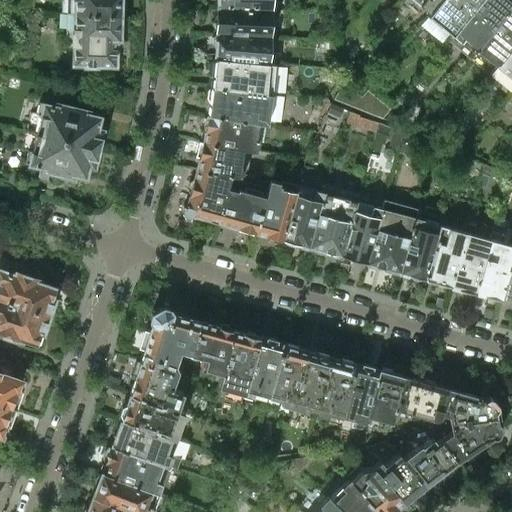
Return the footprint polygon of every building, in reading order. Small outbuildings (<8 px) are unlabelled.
[(66,0),(66,10),(119,12),(118,0),(66,0)] [(415,0),(429,11),(438,0),(415,0)] [(451,34),(478,0),(438,0),(429,11),(427,14),(429,16),(431,15),(437,20),(436,22),(439,24),(441,23),(449,30),(448,31),(451,34)] [(478,45),(511,2),(511,1),(511,2),(510,2),(509,0),(478,0),(451,34),(462,43),(468,37),(478,45)] [(498,64),(511,45),(511,2),(478,45),(477,46),(498,64)] [(270,33),(271,6),(217,5),(216,30),(270,33)] [(113,64),(114,36),(118,36),(119,12),(66,10),(66,27),(71,27),(70,42),(72,43),(72,61),(83,61),(83,63),(113,64)] [(268,50),(270,33),(216,30),(216,32),(212,36),(212,43),(215,46),(214,57),(267,62),(268,50)] [(511,75),(511,45),(498,64),(511,75)] [(270,92),(273,62),(267,62),(214,57),(213,59),(211,62),(210,70),(212,73),(210,85),(268,92),(270,92)] [(341,84),(336,97),(384,117),(390,102),(364,91),(363,93),(341,84)] [(264,122),(268,92),(210,85),(210,87),(208,89),(206,97),(209,101),(207,114),(263,122),(264,122)] [(96,126),(99,115),(88,111),(90,105),(77,102),(76,107),(55,102),(55,104),(38,101),(35,116),(38,117),(34,132),(98,146),(102,128),(96,126)] [(259,139),(263,122),(207,114),(203,118),(201,125),(204,129),(202,141),(249,148),(254,149),(256,139),(259,139)] [(93,166),(98,146),(34,132),(30,150),(27,149),(24,161),(40,166),(39,169),(60,173),(59,177),(72,180),(73,173),(85,177),(88,164),(93,166)] [(246,167),(249,148),(202,141),(202,142),(198,141),(195,155),(197,156),(195,168),(229,175),(237,176),(239,175),(241,171),(246,167)] [(216,221),(225,186),(227,187),(229,175),(195,168),(192,178),(188,181),(186,189),(188,193),(186,203),(182,204),(180,211),(183,215),(188,217),(193,214),(216,221)] [(281,239),(297,185),(279,180),(278,182),(269,179),(265,196),(255,232),(267,235),(268,238),(276,240),(280,239),(281,239)] [(306,246),(321,192),(297,185),(281,239),(284,240),(289,244),(299,244),(306,246)] [(255,232),(265,196),(258,194),(259,191),(245,187),(244,190),(237,188),(236,190),(227,187),(225,186),(216,221),(237,227),(237,229),(253,234),(254,231),(255,232)] [(340,255),(355,201),(321,192),(306,246),(340,255)] [(365,262),(380,208),(355,201),(340,255),(365,262)] [(398,271),(413,217),(380,208),(365,262),(398,271)] [(423,278),(437,228),(422,224),(423,220),(413,217),(398,271),(408,274),(413,279),(423,278)] [(449,285),(464,231),(438,224),(437,228),(423,278),(434,281),(435,285),(443,287),(447,285),(449,285)] [(473,292),(488,238),(464,231),(449,285),(458,288),(460,291),(468,294),(471,292),(473,292)] [(498,299),(511,251),(511,244),(488,238),(473,292),(483,295),(485,298),(493,301),(497,299),(498,299)] [(511,251),(498,299),(508,302),(510,305),(511,305),(511,251)] [(51,296),(54,285),(41,281),(42,278),(21,271),(23,264),(0,256),(0,299),(49,315),(55,297),(51,296)] [(43,333),(49,315),(0,299),(0,332),(12,337),(21,340),(21,337),(35,342),(39,332),(43,333)] [(189,353),(198,320),(170,311),(169,308),(160,306),(157,308),(155,307),(154,310),(151,311),(148,319),(150,324),(140,353),(174,365),(179,350),(189,353)] [(220,372),(232,329),(229,328),(228,325),(220,323),(217,325),(198,320),(189,353),(204,358),(202,367),(220,372)] [(242,392),(243,389),(257,336),(232,329),(220,372),(217,385),(242,392)] [(267,395),(282,343),(257,336),(243,389),(267,395)] [(289,407),(306,349),(282,343),(267,395),(280,399),(279,404),(289,407)] [(315,409),(329,356),(306,349),(289,407),(301,410),(303,405),(315,409)] [(174,365),(140,353),(127,393),(176,410),(183,389),(172,386),(177,371),(172,369),(174,365)] [(338,415),(353,362),(329,356),(315,409),(313,413),(325,416),(326,412),(338,415)] [(364,413),(377,369),(353,362),(338,415),(351,418),(349,426),(356,428),(361,421),(364,413)] [(389,420),(402,376),(392,373),(391,370),(382,368),(378,369),(377,369),(364,413),(389,420)] [(19,390),(22,380),(0,372),(0,402),(16,409),(23,391),(19,390)] [(495,403),(491,397),(487,396),(483,398),(435,385),(433,382),(425,379),(422,381),(408,378),(399,408),(437,419),(439,412),(447,414),(449,424),(495,415),(494,409),(496,406),(495,403)] [(176,438),(184,412),(176,410),(127,393),(123,404),(120,405),(118,412),(120,415),(118,418),(176,438)] [(10,427),(16,409),(0,402),(0,435),(2,436),(6,425),(10,427)] [(455,458),(489,435),(493,436),(496,434),(501,427),(499,422),(496,420),(495,415),(449,424),(450,432),(440,439),(455,458)] [(178,439),(176,438),(118,418),(110,444),(168,465),(175,468),(180,457),(172,454),(178,439)] [(442,468),(455,458),(440,439),(435,442),(432,438),(421,447),(420,445),(405,457),(402,460),(421,484),(422,484),(430,477),(434,477),(442,472),(442,468)] [(158,492),(168,465),(110,444),(109,445),(106,445),(102,452),(101,459),(104,460),(100,471),(158,492)] [(263,457),(262,451),(257,452),(252,450),(250,458),(254,459),(263,457)] [(421,484),(402,460),(397,454),(383,465),(379,461),(371,467),(401,501),(410,492),(414,493),(421,488),(421,484)] [(312,456),(287,460),(299,471),(312,456)] [(274,475),(261,464),(248,466),(255,472),(262,478),(267,482),(274,475)] [(388,511),(401,501),(371,467),(370,466),(358,469),(350,478),(380,511),(388,511)] [(152,507),(158,492),(100,471),(99,473),(94,478),(93,483),(95,484),(91,495),(134,511),(151,511),(153,508),(152,507)] [(380,511),(350,478),(329,498),(343,511),(380,511)] [(134,511),(91,495),(87,505),(86,505),(82,509),(81,511),(134,511)] [(343,511),(329,498),(327,496),(311,511),(343,511)]
